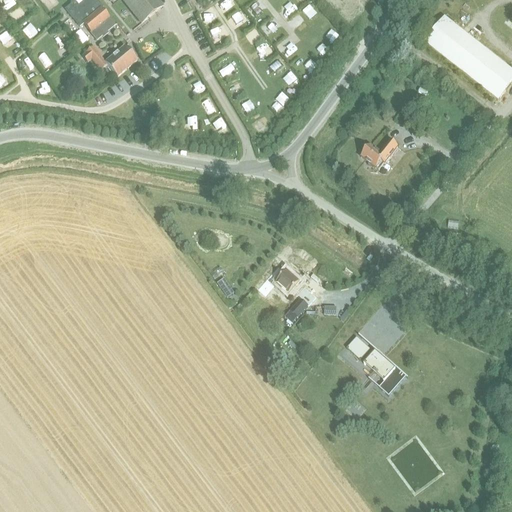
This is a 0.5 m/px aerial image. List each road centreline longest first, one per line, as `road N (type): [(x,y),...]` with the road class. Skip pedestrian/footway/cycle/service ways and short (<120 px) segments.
road 1 (unclassified): [(0,139),(43,136),(257,170)]
road 2 (unclassified): [(511,320),(296,186)]
road 3 (unclassified): [(294,149),(398,0)]
